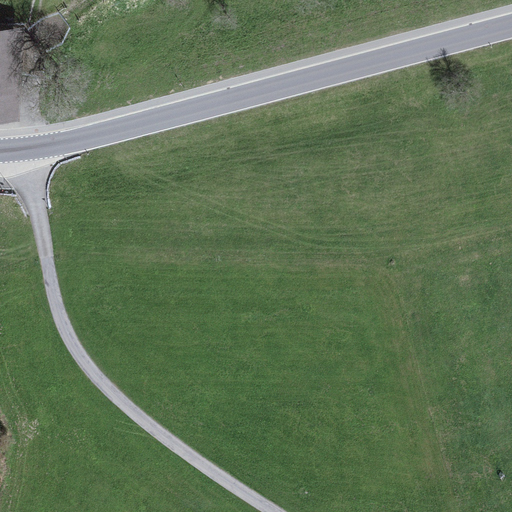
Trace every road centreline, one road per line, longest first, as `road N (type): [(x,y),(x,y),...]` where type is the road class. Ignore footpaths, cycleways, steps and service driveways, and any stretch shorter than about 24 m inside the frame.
road 1 (tertiary): [(27,149),(511,24)]
road 2 (unclassified): [(27,149),(51,279),(76,348),(128,408),(275,511)]
road 3 (track): [(27,149),(38,0)]
